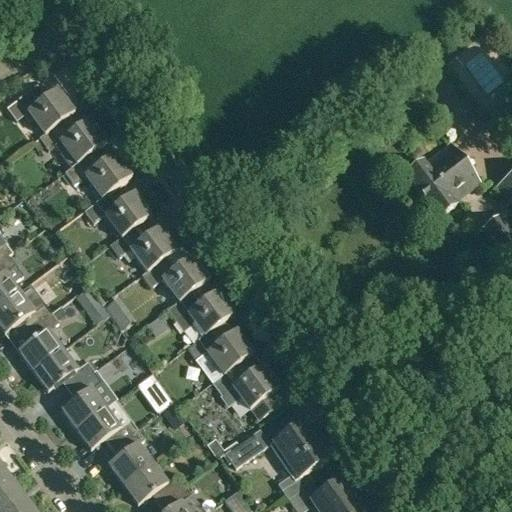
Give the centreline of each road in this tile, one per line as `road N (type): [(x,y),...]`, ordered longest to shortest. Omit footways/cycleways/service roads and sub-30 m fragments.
road 1 (tertiary): [(421,511),(67,32)]
road 2 (residential): [(79,511),(0,404)]
